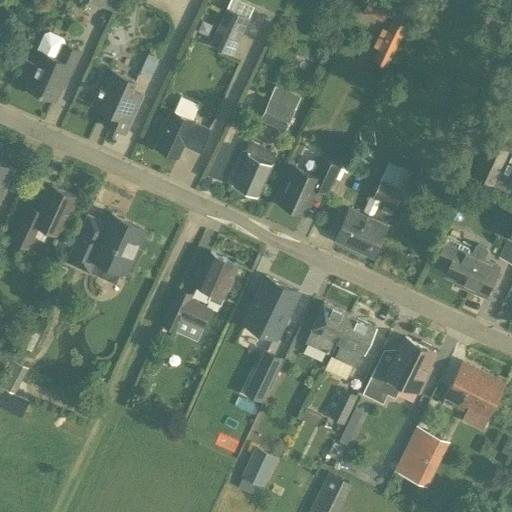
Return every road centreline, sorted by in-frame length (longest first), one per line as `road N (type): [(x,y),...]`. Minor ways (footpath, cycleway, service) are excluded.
road 1 (residential): [(511,347),(0,111)]
road 2 (track): [(200,203),(61,511)]
